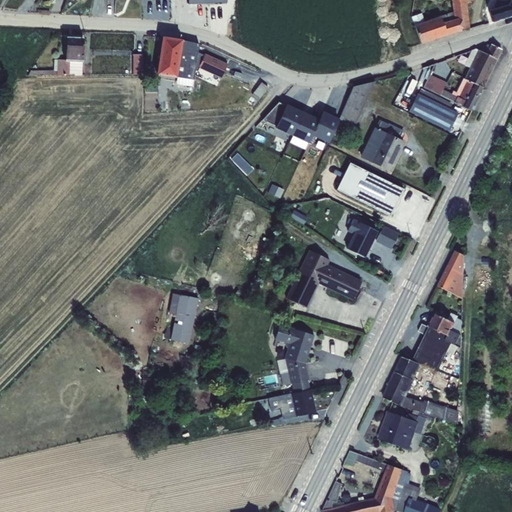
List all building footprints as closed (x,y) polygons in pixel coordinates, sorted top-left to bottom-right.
[(473,0),(452,0),(454,20),(442,24),(439,16),(425,21),(423,13),(410,17),(420,46),(470,29),(467,0),(468,0),(474,1),(473,0)] [(511,0),(496,0),(493,9),(488,10),(492,22),(511,16),(511,0)] [(30,71),(27,76),(74,76),(74,75),(82,75),(82,63),(83,38),(66,37),(65,60),(55,59),(55,71),(30,71)] [(176,78),(182,41),(182,40),(162,37),(156,75),(176,78)] [(182,41),(176,78),(177,78),(176,84),(191,87),(198,44),(182,41)] [(469,68),(464,79),(473,83),(483,88),(502,50),(490,44),(479,47),(477,52),(472,50),(464,65),(469,68)] [(227,64),(204,53),(197,68),(220,79),(227,64)] [(142,54),(133,54),(133,75),(143,75),(142,54)] [(425,84),(423,88),(461,106),(472,111),(483,88),(473,83),(464,79),(463,78),(456,92),(453,91),(451,94),(443,90),(447,83),(430,75),(426,84),(425,84)] [(262,82),(252,95),(258,100),(268,88),(262,82)] [(352,87),(332,135),(340,139),(344,130),(351,133),(373,82),(352,87)] [(419,93),(410,111),(449,130),(458,113),(419,93)] [(317,119),(285,104),(274,128),(306,143),(309,135),(317,119)] [(317,119),(309,135),(326,143),(338,118),(321,110),(317,119)] [(374,127),(360,157),(391,172),(405,142),(401,140),(404,132),(379,120),(375,128),(374,127)] [(234,158),(248,174),(255,168),(240,152),(234,158)] [(348,163),(335,190),(390,216),(403,189),(348,163)] [(306,222),(309,215),(294,210),(291,217),(306,222)] [(345,249),(363,258),(377,231),(353,219),(346,231),(352,235),(345,249)] [(398,233),(383,225),(375,242),(390,250),(398,233)] [(307,249),(284,297),(307,308),(318,284),(352,300),(361,282),(327,265),(330,260),(307,249)] [(455,253),(449,264),(455,267),(458,262),(463,263),(464,256),(459,255),(455,253)] [(448,266),(438,286),(449,292),(463,300),(464,274),(458,272),(448,266)] [(171,301),(166,325),(173,326),(170,339),(189,343),(198,298),(179,294),(178,302),(171,301)] [(435,314),(428,327),(429,328),(448,337),(446,341),(451,344),(456,346),(461,349),(461,336),(462,321),(458,319),(458,317),(451,313),(448,320),(435,314)] [(279,324),(274,340),(288,344),(284,358),(290,384),(291,383),(293,393),(309,390),(307,380),(309,379),(305,364),(314,335),(279,324)] [(412,362),(421,365),(428,368),(438,371),(448,353),(454,356),(456,350),(450,347),(451,344),(446,341),(448,337),(429,328),(412,362)] [(174,352),(173,368),(175,368),(175,374),(183,374),(185,353),(174,352)] [(394,373),(414,381),(418,373),(421,365),(412,362),(401,357),(394,373)] [(421,365),(418,373),(425,376),(428,368),(421,365)] [(155,372),(141,372),(142,389),(156,388),(155,372)] [(414,381),(394,373),(382,398),(413,410),(425,414),(428,402),(425,401),(424,403),(406,397),(414,381)] [(290,394),(268,399),(271,410),(280,408),(282,419),(295,416),(316,412),(311,389),(309,390),(293,393),(290,394)] [(428,402),(425,414),(436,417),(458,425),(459,412),(428,402)] [(401,417),(417,423),(418,417),(435,421),(436,417),(425,414),(413,410),(412,414),(403,412),(401,417)] [(417,423),(401,417),(388,412),(378,439),(409,450),(418,423),(417,423)] [(349,449),(344,461),(353,466),(359,454),(349,449)] [(332,508),(322,511),(321,511),(393,511),(396,511),(393,499),(403,471),(388,465),(375,499),(332,508)] [(403,471),(393,499),(396,511),(397,511),(440,511),(441,511),(416,502),(419,493),(421,488),(407,484),(411,472),(406,472),(403,471)] [(322,511),(332,508),(333,502),(337,503),(342,484),(336,482),(322,511)]
